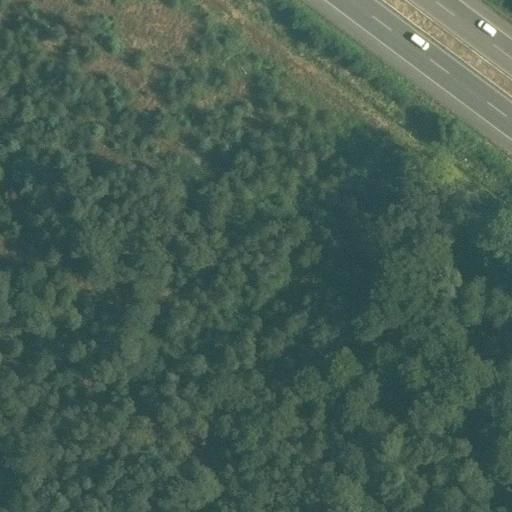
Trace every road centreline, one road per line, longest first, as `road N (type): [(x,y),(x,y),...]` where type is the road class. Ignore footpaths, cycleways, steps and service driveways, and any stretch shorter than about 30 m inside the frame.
road 1 (track): [(511,507),(505,492),(399,427),(0,295)]
road 2 (motorway): [(349,0),(511,122)]
